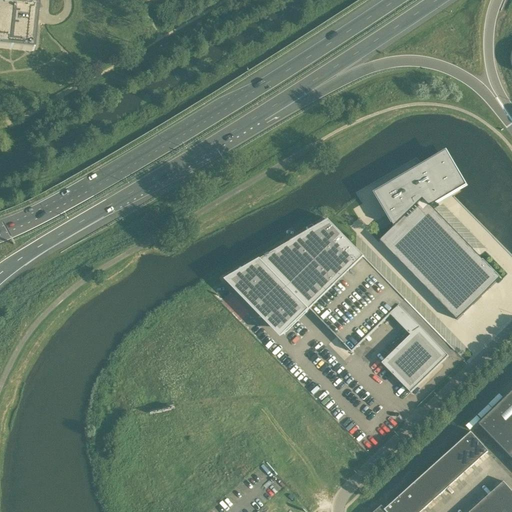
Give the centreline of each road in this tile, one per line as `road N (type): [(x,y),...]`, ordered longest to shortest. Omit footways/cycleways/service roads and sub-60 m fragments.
road 1 (motorway): [(394,0),(73,197),(0,231)]
road 2 (motorway): [(0,273),(260,113)]
road 3 (motorway): [(260,113),(367,68),(407,60),(455,70),(511,127)]
road 4 (unclassified): [(337,511),(345,492),(511,331)]
road 5 (motorway): [(260,113),(436,0)]
road 6 (unknown): [(394,445),(315,365),(307,348),(316,335)]
